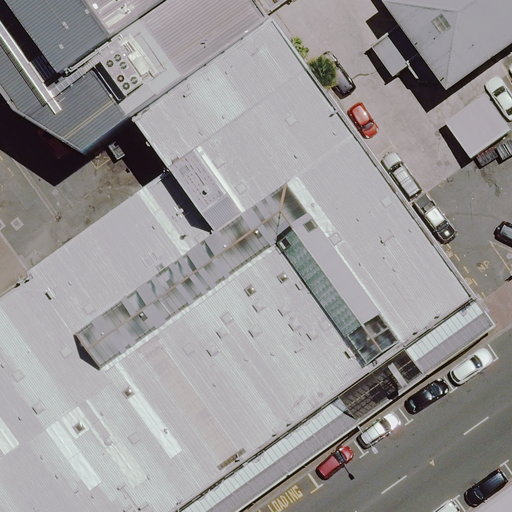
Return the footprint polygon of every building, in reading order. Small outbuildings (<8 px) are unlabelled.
[(0,0),(0,75),(22,107),(92,152),(115,125),(246,30),(256,26),(236,0),(0,0)] [(511,0),(368,0),(361,5),(430,99),(511,39),(511,0)] [(246,30),(115,125),(151,175),(0,283),(0,511),(200,511),(460,324),(246,30)] [(511,137),(511,129),(486,93),(441,125),(471,167),(511,137)] [(0,195),(0,217),(11,209),(0,195)]
